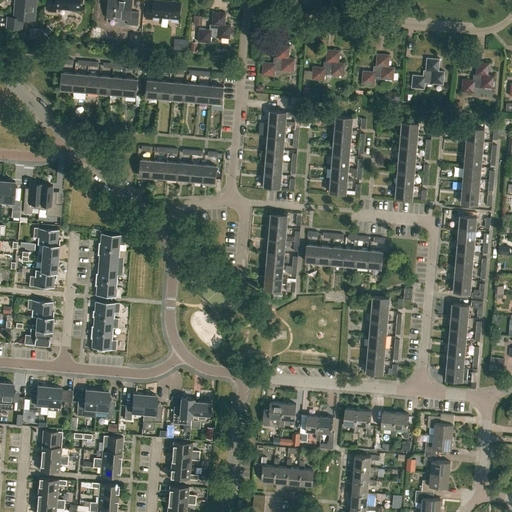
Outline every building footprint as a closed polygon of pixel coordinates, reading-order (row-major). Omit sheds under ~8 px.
[(16,0),(15,18),(8,17),(7,27),(22,29),(23,18),(35,19),(36,0),(16,0)] [(48,0),(48,11),(56,11),(57,5),(83,8),(83,0),(48,0)] [(128,17),(127,24),(138,25),(139,11),(132,10),(132,0),(108,0),(107,15),(128,17)] [(147,4),(146,18),(152,18),(152,16),(180,18),(182,2),(157,0),(153,0),(153,5),(147,4)] [(212,29),(199,28),(198,41),(211,42),(212,36),(230,38),(232,25),(225,24),(226,12),(213,11),(212,29)] [(43,30),(48,35),(53,30),(48,25),(43,30)] [(30,27),(29,38),(41,39),(42,29),(30,27)] [(130,33),(129,45),(140,46),(141,34),(130,33)] [(173,39),(172,50),(186,51),(187,39),(173,39)] [(262,74),(275,76),(276,70),(294,71),(295,59),(289,58),(290,46),(277,45),(276,63),(263,62),(262,74)] [(325,67),(313,66),(312,79),(325,80),(325,74),(344,76),(345,63),(340,62),(341,50),(327,49),(325,67)] [(376,71),(363,70),(362,83),(375,84),(376,78),(394,80),(395,67),(389,66),(390,54),(377,53),(376,71)] [(427,58),(425,76),(413,75),(412,88),(425,89),(425,83),(444,84),(445,71),(439,71),(440,59),(427,58)] [(489,75),(490,63),(477,62),(475,80),(463,79),(462,92),(474,93),(475,87),(494,88),(495,76),(489,75)] [(61,89),(74,90),(75,73),(62,72),(61,89)] [(74,90),(86,91),(87,75),(75,73),(74,90)] [(86,91),(99,92),(100,76),(87,75),(86,91)] [(99,92),(111,93),(112,77),(100,76),(99,92)] [(111,93),(124,94),(125,78),(112,77),(111,93)] [(124,94),(136,95),(138,79),(125,78),(124,94)] [(147,96),(160,97),(161,81),(148,80),(147,96)] [(160,97),(172,98),(174,82),(161,81),(160,97)] [(172,98),(185,99),(186,83),(174,82),(172,98)] [(185,99),(197,100),(199,84),(186,83),(185,99)] [(197,100),(210,101),(211,85),(199,84),(197,100)] [(210,101),(223,103),(224,86),(211,85),(210,101)] [(270,124),(286,125),(286,117),(287,111),(271,109),(270,124)] [(335,129),(352,131),(353,118),(337,116),(335,129)] [(401,134),(418,136),(419,123),(403,122),(401,134)] [(270,124),(269,136),(285,137),(286,125),(270,124)] [(467,140),(484,142),(485,129),(468,128),(467,140)] [(334,142),(351,143),(352,131),(335,129),(334,142)] [(400,147),(417,148),(418,136),(401,134),(400,147)] [(269,136),(268,149),(283,150),(285,137),(269,136)] [(466,153),(482,154),(484,142),(467,140),(466,153)] [(333,154),(350,156),(351,143),(334,142),(333,154)] [(399,160),(416,162),(417,148),(400,147),(399,160)] [(268,149),(267,161),(282,162),(283,150),(268,149)] [(465,165),(481,167),(482,154),(466,153),(465,165)] [(332,167),(349,168),(350,156),(333,154),(332,167)] [(140,175),(153,177),(154,160),(141,159),(140,175)] [(153,177),(165,178),(167,161),(154,160),(153,177)] [(398,172),(415,173),(416,162),(399,160),(398,172)] [(165,178),(178,179),(179,163),(167,161),(165,178)] [(267,161),(266,174),(281,175),(282,162),(267,161)] [(178,179),(191,180),(192,164),(179,163),(178,179)] [(191,180),(203,181),(204,165),(192,164),(191,180)] [(203,181),(216,182),(217,166),(204,165),(203,181)] [(464,178),(480,179),(481,167),(465,165),(464,178)] [(331,179),(348,180),(349,168),(332,167),(331,179)] [(397,185),(414,186),(415,173),(398,172),(397,185)] [(266,174),(265,187),(280,188),(281,175),(266,174)] [(463,190),(479,191),(480,179),(464,178),(463,190)] [(330,192),(347,193),(348,180),(331,179),(330,192)] [(3,180),(1,201),(7,202),(7,207),(13,207),(13,199),(15,181),(3,180)] [(25,188),(23,212),(31,213),(32,207),(39,208),(39,209),(41,183),(30,182),(29,188),(25,188)] [(41,183),(39,209),(46,210),(46,215),(60,216),(61,204),(55,204),(56,191),(52,191),(52,185),(42,184),(42,183),(41,183)] [(396,198),(413,199),(414,186),(397,185),(396,198)] [(461,203),(478,204),(479,191),(463,190),(461,203)] [(13,199),(13,207),(21,208),(21,200),(19,200),(13,199)] [(271,213),(270,226),(287,227),(288,214),(271,213)] [(459,228),(476,230),(477,217),(460,215),(459,228)] [(270,226),(269,237),(286,239),(287,227),(270,226)] [(38,244),(43,244),(60,246),(60,239),(58,239),(59,229),(39,228),(35,228),(34,237),(38,237),(38,244)] [(458,241),(475,242),(476,230),(459,228),(458,241)] [(98,242),(98,248),(119,250),(120,244),(124,244),(125,235),(121,235),(121,234),(101,233),(100,242),(99,242),(98,242)] [(269,237),(268,251),(284,252),(285,245),(291,245),(291,240),(286,240),(286,239),(269,237)] [(457,253),(474,255),(475,242),(458,241),(457,253)] [(60,246),(43,244),(42,253),(38,252),(38,257),(58,258),(60,246)] [(305,261),(318,262),(320,246),(307,244),(305,261)] [(318,262),(330,263),(332,247),(320,246),(318,262)] [(330,263),(343,264),(345,248),(332,247),(330,263)] [(119,250),(98,248),(97,255),(98,255),(98,254),(99,254),(99,255),(98,264),(122,266),(123,257),(119,257),(119,250)] [(343,264),(356,265),(357,249),(345,248),(343,264)] [(356,265),(369,267),(370,250),(357,249),(356,265)] [(369,267),(381,268),(383,251),(370,250),(369,267)] [(268,251),(267,263),(283,265),(284,252),(268,251)] [(456,266),(472,267),(474,255),(457,253),(456,266)] [(58,258),(38,257),(38,261),(42,262),(41,270),(57,271),(58,258)] [(267,263),(266,275),(282,277),(283,265),(267,263)] [(122,266),(98,264),(97,273),(96,273),(95,279),(117,281),(117,274),(121,275),(122,266)] [(455,278),(471,280),(472,267),(456,266),(455,278)] [(57,271),(41,270),(35,269),(35,277),(31,276),(30,285),(34,285),(34,286),(54,287),(55,278),(57,278),(57,271)] [(282,277),(266,275),(265,289),(281,290),(282,283),(287,283),(288,278),(282,277)] [(454,291),(470,293),(471,280),(455,278),(454,291)] [(117,281),(95,279),(95,285),(96,285),(96,286),(96,294),(96,295),(115,297),(116,296),(120,297),(120,288),(116,287),(117,281)] [(471,297),(483,297),(484,283),(480,282),(479,289),(474,288),(474,291),(472,291),(471,297)] [(496,293),(505,294),(505,286),(497,285),(496,293)] [(412,300),(413,288),(405,287),(404,299),(412,300)] [(372,309),(389,311),(390,298),(373,296),(372,309)] [(471,299),(471,304),(473,304),(472,307),(477,308),(477,314),(482,315),(483,300),(471,299)] [(53,301),(33,300),(29,300),(28,309),(32,309),(32,316),(37,317),(53,318),(54,311),(52,311),(53,301)] [(94,317),(114,318),(114,311),(118,312),(119,303),(115,303),(115,302),(95,301),(94,310),(93,310),(92,310),(92,317),(93,317),(93,316),(94,316),(94,317)] [(451,317),(468,318),(469,305),(453,304),(451,317)] [(371,322),(387,323),(389,311),(372,309),(371,322)] [(53,318),(37,317),(36,325),(32,324),(32,328),(52,330),(53,318)] [(118,318),(114,318),(94,317),(93,325),(93,326),(92,326),(92,325),(91,325),(91,332),(112,333),(113,327),(117,327),(118,318)] [(450,329),(467,331),(468,318),(451,317),(450,329)] [(370,334),(386,336),(387,323),(371,322),(370,334)] [(52,330),(32,328),(31,328),(30,335),(26,335),(25,344),(49,346),(50,337),(52,337),(52,330)] [(449,342),(465,343),(467,331),(450,329),(449,342)] [(112,333),(91,332),(90,338),(91,338),(92,338),(91,347),(97,348),(97,350),(104,351),(104,348),(111,349),(115,349),(116,340),(112,340),(112,333)] [(369,347),(385,348),(386,336),(370,334),(369,347)] [(448,354),(464,355),(465,343),(449,342),(448,354)] [(368,359),(384,361),(385,348),(369,347),(368,359)] [(447,366),(463,368),(464,355),(448,354),(447,366)] [(491,357),(489,369),(503,370),(505,359),(491,357)] [(366,372),(383,374),(384,361),(368,359),(366,372)] [(446,379),(462,381),(463,368),(447,366),(446,379)] [(1,382),(0,396),(0,408),(17,410),(18,396),(12,395),(13,383),(1,382)] [(30,397),(29,411),(40,412),(41,404),(47,405),(49,386),(37,385),(36,397),(30,397)] [(48,405),(47,410),(59,411),(60,399),(61,387),(49,386),(48,405)] [(78,401),(76,415),(83,415),(95,416),(95,409),(96,409),(97,390),(85,389),(84,401),(78,401)] [(109,391),(97,390),(96,409),(107,410),(106,417),(113,418),(114,404),(108,403),(109,391)] [(143,413),(145,394),(133,393),(132,405),(125,405),(124,419),(131,419),(131,412),(143,413)] [(156,407),(157,395),(145,394),(143,413),(142,420),(161,422),(162,408),(156,407)] [(179,416),(191,417),(193,400),(193,398),(181,397),(180,409),(173,409),(172,423),(179,423),(179,416)] [(193,400),(191,417),(190,419),(208,421),(210,402),(193,400)] [(282,418),(283,402),(270,401),(270,407),(264,407),(263,425),(279,426),(280,418),(282,418)] [(294,419),(296,404),(283,402),(282,418),(280,418),(279,426),(284,427),(284,418),(294,419)] [(357,425),(358,409),(345,408),(344,423),(354,424),(353,432),(358,433),(358,425),(357,425)] [(369,426),(370,410),(358,409),(357,425),(358,425),(358,424),(366,425),(365,433),(370,434),(371,426),(369,426)] [(395,436),(396,428),(395,428),(396,412),(383,411),(382,427),(383,427),(391,427),(391,436),(395,436)] [(403,437),(408,437),(408,429),(407,428),(408,413),(396,412),(395,428),(396,428),(404,429),(403,437)] [(302,414),(300,433),(302,433),(308,433),(308,430),(309,430),(316,431),(316,439),(320,440),(321,431),(319,431),(321,416),(308,415),(302,414)] [(434,434),(452,435),(453,423),(439,422),(440,416),(428,415),(427,426),(434,427),(434,434)] [(329,440),(333,441),(334,432),(332,432),(334,416),(321,416),(319,431),(321,431),(329,432),(329,440)] [(62,431),(43,430),(42,446),(61,448),(62,431)] [(293,432),(292,444),(299,445),(300,433),(293,432)] [(425,452),(437,453),(437,447),(451,449),(452,435),(434,434),(433,442),(425,441),(425,452)] [(121,453),(123,436),(103,435),(102,451),(121,453)] [(192,442),(173,440),(172,453),(199,455),(200,450),(191,450),(192,444),(192,442)] [(61,448),(42,446),(41,458),(68,460),(68,455),(60,454),(61,449),(61,448)] [(120,465),(121,453),(102,451),(102,453),(102,458),(94,457),(93,462),(120,465)] [(430,472),(449,474),(450,460),(436,459),(437,453),(425,452),(424,464),(431,465),(430,472)] [(199,455),(172,453),(171,465),(190,467),(190,464),(191,459),(199,460),(199,455)] [(355,454),(354,467),(370,469),(370,467),(371,459),(379,459),(380,455),(371,454),(370,456),(355,454)] [(262,480),(275,481),(276,466),(274,466),(274,465),(266,464),(267,456),(262,456),(262,464),(263,465),(262,480)] [(275,481),(287,482),(288,467),(286,467),(286,466),(279,465),(279,458),(275,457),(274,465),(274,466),(276,466),(275,481)] [(41,458),(40,470),(59,471),(59,469),(59,464),(67,465),(68,460),(41,458)] [(288,482),(300,483),(301,468),(299,468),(299,467),(291,467),(292,459),(288,458),(287,458),(287,466),(286,466),(286,467),(288,467),(287,482),(288,482)] [(408,458),(408,470),(417,470),(417,458),(408,458)] [(300,483),(312,484),(314,469),(304,468),(305,460),(300,460),(299,467),(299,468),(301,468),(300,483)] [(100,475),(119,477),(120,465),(93,462),(93,467),(101,467),(100,473),(100,475)] [(171,465),(170,477),(197,479),(198,474),(189,474),(190,468),(190,467),(171,465)] [(354,467),(353,480),(369,481),(369,479),(370,471),(378,472),(379,467),(370,467),(370,469),(354,467)] [(427,491),(427,492),(434,492),(434,485),(448,487),(449,474),(430,472),(430,480),(422,479),(422,491),(421,491),(427,491)] [(66,480),(39,477),(38,489),(57,491),(57,490),(58,484),(66,485),(66,480)] [(353,480),(352,493),(368,494),(368,492),(368,484),(377,485),(377,480),(369,479),(369,481),(353,480)] [(118,496),(119,484),(91,482),(91,487),(99,488),(99,493),(98,493),(98,495),(118,496)] [(169,485),(168,497),(195,499),(196,495),(188,494),(188,489),(188,486),(169,485)] [(57,491),(38,489),(37,501),(64,504),(65,499),(56,499),(57,493),(57,491)] [(421,510),(440,511),(441,497),(427,496),(427,492),(427,491),(421,491),(422,491),(416,490),(415,502),(422,502),(421,510)] [(352,493),(351,505),(367,507),(367,505),(367,497),(376,497),(376,493),(368,492),(368,494),(352,493)] [(117,508),(118,496),(98,495),(98,497),(98,502),(90,501),(89,506),(117,508)] [(168,497),(167,508),(187,510),(187,509),(187,503),(195,504),(195,499),(168,497)] [(37,501),(36,511),(55,511),(56,508),(64,509),(64,504),(37,501)]
